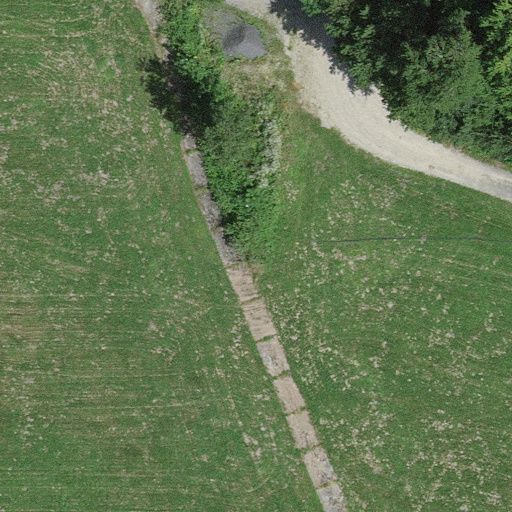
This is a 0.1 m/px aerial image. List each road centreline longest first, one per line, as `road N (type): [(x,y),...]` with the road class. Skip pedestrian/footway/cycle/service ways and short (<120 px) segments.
road 1 (track): [(289,0),(334,108),(397,147),(511,191)]
road 2 (track): [(511,33),(351,0)]
